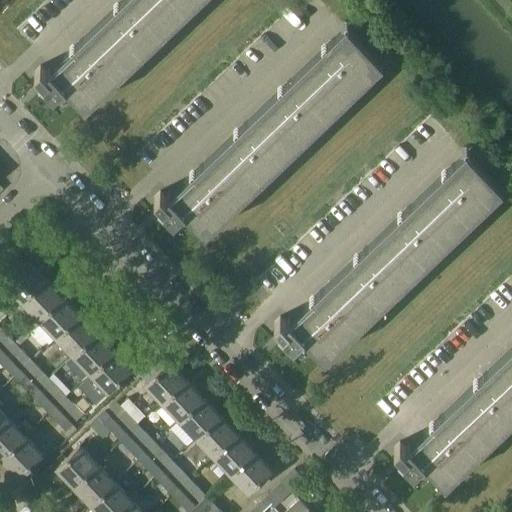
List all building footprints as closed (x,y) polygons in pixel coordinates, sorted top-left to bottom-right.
[(196,0),(125,0),(52,70),(49,67),(45,71),(39,65),(34,71),(39,76),(38,78),(53,94),(63,85),(84,107),(196,0)] [(382,63),(348,27),(171,195),(168,192),(164,196),(159,191),(153,197),(158,202),(157,204),(172,219),(182,210),(204,233),(382,63)] [(324,358),(501,188),(467,153),(292,321),(289,318),(284,322),(279,317),(274,322),(279,327),(277,329),(293,346),(303,336),(324,358)] [(27,261),(3,284),(21,302),(44,280),(27,261)] [(44,280),(21,302),(37,319),(38,320),(62,297),(44,280)] [(37,319),(32,324),(33,325),(39,331),(44,326),(56,338),(79,315),(62,297),(38,320),(37,319)] [(96,333),(79,315),(56,338),(73,355),(96,333)] [(0,325),(0,340),(9,349),(16,342),(0,325)] [(96,333),(73,355),(90,373),(113,350),(96,333)] [(16,342),(9,349),(26,367),(33,360),(16,342)] [(131,369),(113,350),(90,373),(108,391),(131,369)] [(511,350),(447,413),(411,447),(408,444),(404,448),(399,442),(393,448),(398,454),(397,455),(412,471),(422,461),(444,484),(511,417),(511,350)] [(21,369),(4,351),(0,354),(0,361),(14,376),(21,369)] [(33,360),(26,367),(43,385),(50,378),(33,360)] [(168,361),(144,383),(162,402),(186,380),(168,361)] [(38,387),(21,369),(14,376),(31,394),(38,387)] [(67,395),(50,378),(43,385),(60,403),(67,395)] [(186,380),(162,402),(179,420),(203,398),(186,380)] [(55,404),(38,387),(31,394),(48,412),(55,404)] [(83,412),(67,395),(60,403),(76,419),(83,412)] [(113,411),(132,431),(139,424),(137,422),(144,415),(127,397),(121,404),(113,411)] [(203,398),(179,420),(196,438),(219,416),(203,398)] [(73,423),(55,404),(48,412),(65,430),(73,423)] [(110,415),(102,421),(121,441),(128,434),(110,415)] [(219,416),(196,438),(213,456),(236,434),(219,416)] [(7,417),(0,423),(0,457),(1,458),(24,435),(7,417)] [(139,424),(132,431),(149,448),(156,442),(139,424)] [(145,452),(128,434),(121,441),(138,459),(145,452)] [(213,456),(230,474),(253,452),(236,434),(213,456)] [(42,453),(24,435),(1,458),(18,476),(42,453)] [(149,448),(166,466),(173,460),(156,442),(149,448)] [(78,447),(55,469),(72,487),(96,465),(78,447)] [(138,459),(155,476),(162,469),(145,452),(138,459)] [(247,492),(271,470),(253,452),(230,474),(247,492)] [(166,466),(183,484),(190,478),(173,460),(166,466)] [(113,483),(96,465),(72,487),(89,505),(113,483)] [(155,476),(172,494),(179,487),(162,469),(155,476)] [(206,494),(190,478),(183,484),(199,501),(206,494)] [(276,511),(279,511),(297,495),(291,488),(281,480),(262,498),(270,507),(271,506),(276,511)] [(113,483),(89,505),(96,511),(117,511),(129,501),(113,483)] [(196,504),(179,487),(172,494),(188,511),(196,504)] [(199,501),(197,503),(205,511),(212,511),(218,506),(206,494),(199,501)] [(247,511),(264,511),(270,507),(262,498),(247,511)] [(140,511),(129,501),(117,511),(140,511)] [(188,511),(205,511),(197,503),(196,504),(188,511)]
